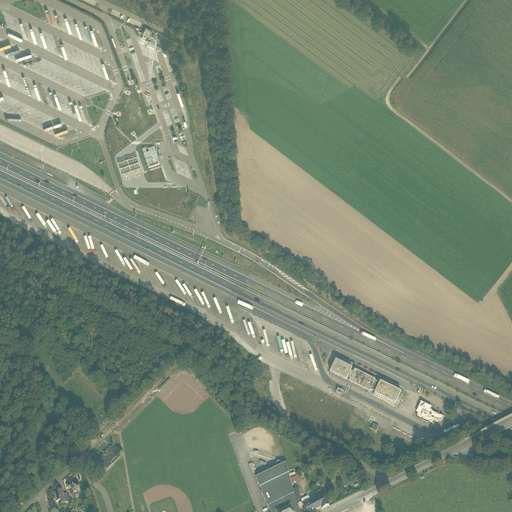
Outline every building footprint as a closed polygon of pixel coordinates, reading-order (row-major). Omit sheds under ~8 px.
[(148,36),(151,30),(146,28),(143,34),(148,36)] [(143,155),(149,169),(160,165),(154,148),(148,150),(149,153),(143,155)] [(134,157),(115,163),(121,181),(140,175),(134,157)] [(401,393),(354,370),(353,374),(350,373),(352,369),(335,361),(330,373),(346,381),(348,377),(351,378),(349,382),(375,395),(397,406),(402,396),(400,395),(401,393)] [(301,390),(283,381),(281,387),(299,396),(301,390)] [(326,402),(308,393),(305,399),(323,407),(326,402)] [(431,407),(421,402),(416,411),(419,412),(417,415),(432,422),(433,420),(437,422),(439,419),(441,420),(443,417),(436,413),(436,414),(429,410),(431,407)] [(350,413),(332,405),(329,410),(347,419),(350,413)] [(323,424),(292,409),(289,415),(321,430),(323,424)] [(414,430),(415,426),(405,421),(403,425),(414,430)] [(327,424),(324,430),(342,439),(344,434),(327,424)] [(107,470),(113,464),(121,457),(114,450),(111,447),(98,459),(101,462),(100,463),(107,470)] [(298,505),(286,463),(277,461),(275,468),(256,478),(262,491),(261,492),(270,511),(299,511),(298,505)] [(73,482),(67,484),(70,495),(74,494),(73,493),(80,491),(78,483),(73,484),(73,482)] [(63,495),(62,490),(58,491),(58,492),(54,494),(56,502),(61,501),(62,504),(66,503),(69,502),(67,494),(63,495)] [(319,500),(324,497),(325,497),(321,491),(316,494),(319,500)] [(324,497),(319,500),(312,504),(311,504),(315,511),(321,508),(322,510),(329,506),(324,497)]
